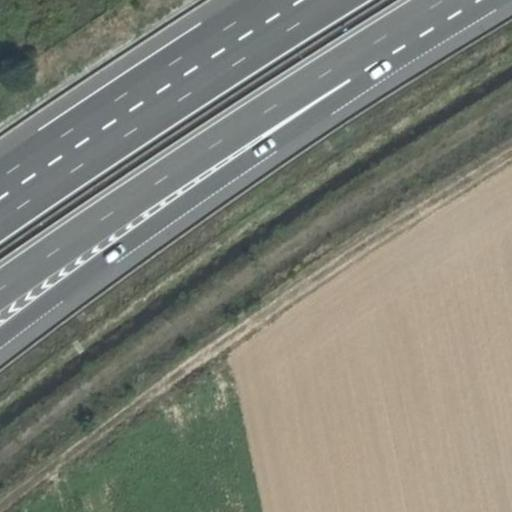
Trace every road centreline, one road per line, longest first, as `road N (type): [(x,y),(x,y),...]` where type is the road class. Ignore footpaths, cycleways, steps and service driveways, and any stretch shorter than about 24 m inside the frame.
road 1 (track): [(0,509),(287,298),(511,155)]
road 2 (motorway): [(0,338),(274,138),(318,75)]
road 3 (motorway): [(336,0),(0,219)]
road 4 (motorway): [(0,289),(318,75)]
road 5 (motorway): [(318,75),(442,0)]
